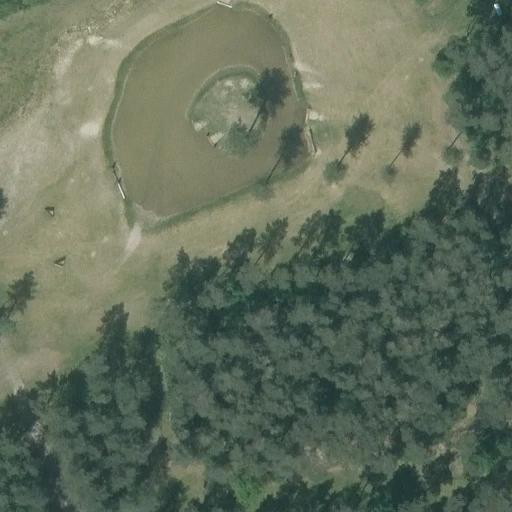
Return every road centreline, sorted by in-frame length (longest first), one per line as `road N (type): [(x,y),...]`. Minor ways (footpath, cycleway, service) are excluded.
road 1 (track): [(511,301),(378,0)]
road 2 (track): [(0,337),(71,511)]
